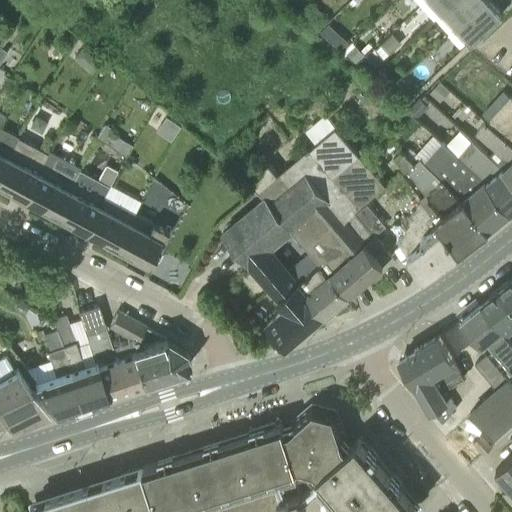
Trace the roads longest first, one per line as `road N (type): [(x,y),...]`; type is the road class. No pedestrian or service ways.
road 1 (residential): [(231,384),(205,333),(0,219)]
road 2 (secondary): [(0,458),(231,384)]
road 3 (residential): [(491,511),(352,342)]
road 4 (secondary): [(352,342),(442,294),(511,241)]
road 5 (secondary): [(231,384),(352,342)]
